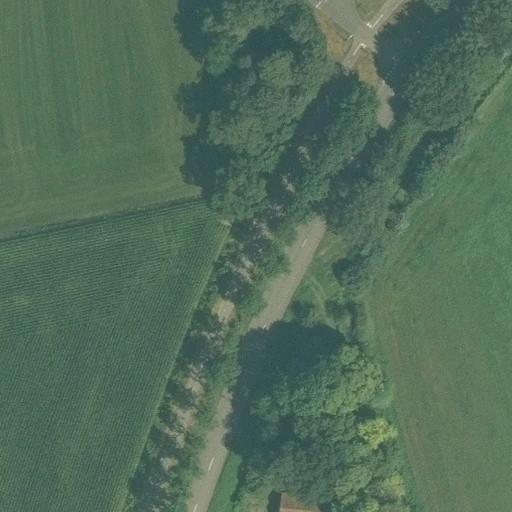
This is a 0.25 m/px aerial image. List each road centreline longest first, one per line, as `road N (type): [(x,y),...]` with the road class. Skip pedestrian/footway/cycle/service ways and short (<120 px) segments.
road 1 (tertiary): [(198,511),(242,383),(308,235),(410,75)]
road 2 (unclassified): [(410,75),(312,0)]
